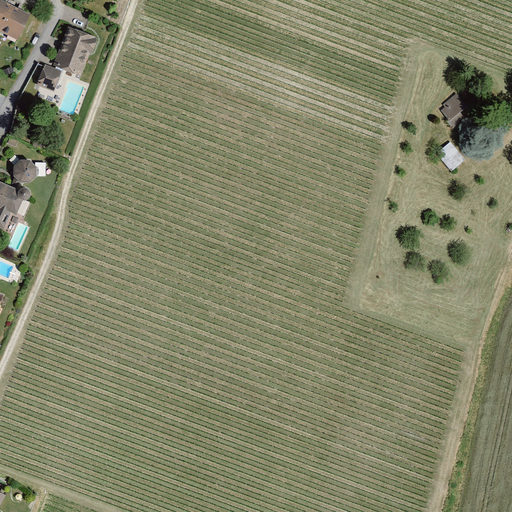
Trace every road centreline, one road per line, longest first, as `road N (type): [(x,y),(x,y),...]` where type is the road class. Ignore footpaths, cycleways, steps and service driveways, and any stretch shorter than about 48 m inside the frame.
road 1 (track): [(137,0),(0,367)]
road 2 (track): [(439,511),(511,271)]
